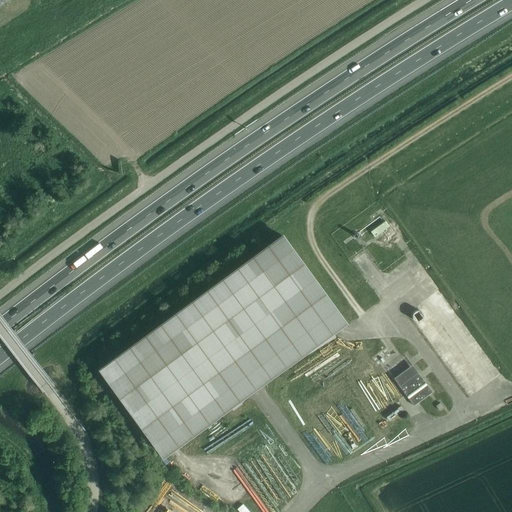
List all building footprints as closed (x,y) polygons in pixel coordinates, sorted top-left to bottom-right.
[(374,236),(388,226),(385,221),(370,231),(374,236)] [(171,449),(359,324),(299,234),(111,359),(171,449)] [(506,375),(451,288),(420,307),(476,394),(506,375)] [(319,356),(324,363),(331,358),(325,351),(319,356)] [(365,374),(376,366),(370,357),(358,365),(365,374)] [(413,404),(432,391),(412,364),(394,378),(413,404)] [(347,382),(352,393),(365,386),(360,375),(347,382)] [(318,386),(307,395),(318,409),(328,402),(322,395),(324,394),(318,386)]
